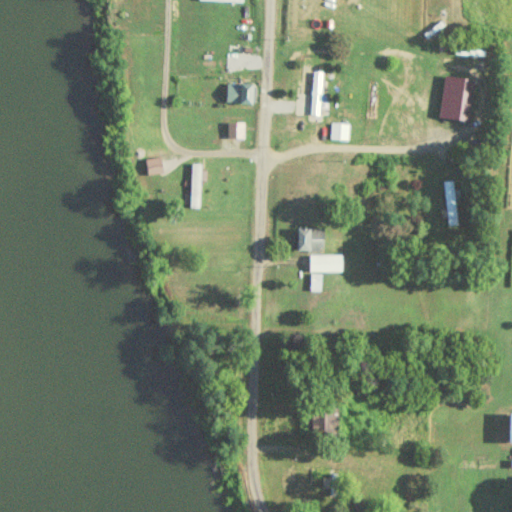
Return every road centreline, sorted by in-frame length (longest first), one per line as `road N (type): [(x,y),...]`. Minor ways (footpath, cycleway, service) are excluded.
road 1 (residential): [(297,511),(253,456),(237,155),(264,67),(262,0)]
road 2 (residential): [(168,0),(160,122),(237,155)]
